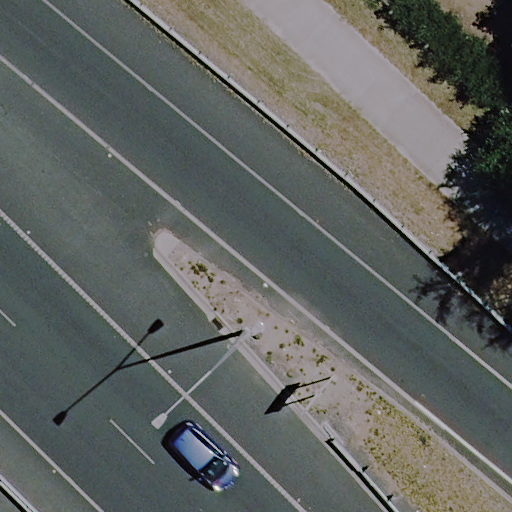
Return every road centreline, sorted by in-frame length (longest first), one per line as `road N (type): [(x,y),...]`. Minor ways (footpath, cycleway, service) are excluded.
road 1 (motorway): [(23,0),(511,405)]
road 2 (motorway): [(0,315),(197,511)]
